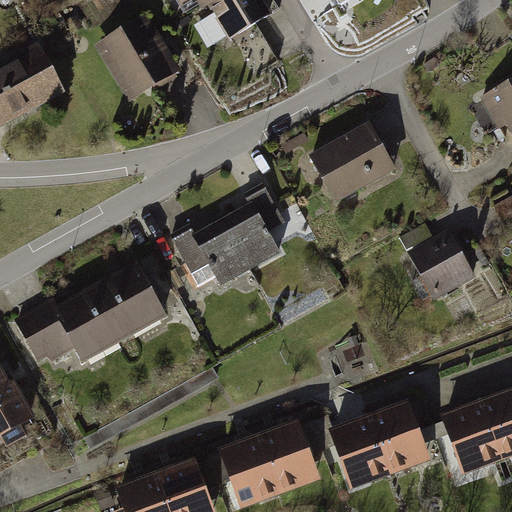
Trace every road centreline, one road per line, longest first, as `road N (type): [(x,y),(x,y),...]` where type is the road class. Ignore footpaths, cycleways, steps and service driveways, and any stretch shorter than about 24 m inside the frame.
road 1 (tertiary): [(195,167),(487,0)]
road 2 (tertiary): [(0,276),(195,167)]
road 3 (unclassified): [(195,167),(161,160),(0,176)]
